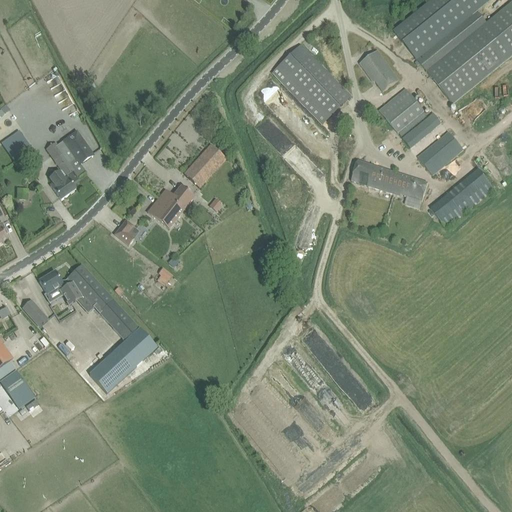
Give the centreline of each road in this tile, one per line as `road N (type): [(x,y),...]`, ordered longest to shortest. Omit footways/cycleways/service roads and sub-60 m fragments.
road 1 (unclassified): [(0,272),(60,239),(281,0)]
road 2 (track): [(399,395),(496,511)]
